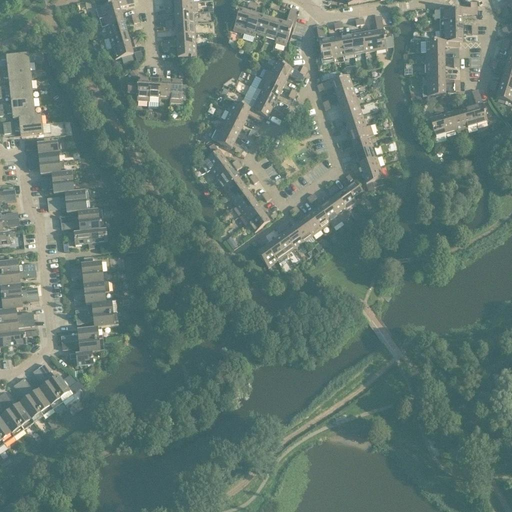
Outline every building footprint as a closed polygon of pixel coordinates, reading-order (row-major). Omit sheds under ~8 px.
[(99,20),(121,14),(119,9),(134,5),(132,0),(127,0),(115,4),(109,6),(96,9),(99,20)] [(194,14),(193,4),(174,5),(175,16),(194,14)] [(439,11),(439,22),(462,21),(462,17),(477,16),(477,10),(469,10),(439,11)] [(233,32),(244,36),(250,14),(239,11),(233,32)] [(286,25),(281,24),(276,41),(287,44),(296,12),(290,11),(286,25)] [(106,29),(124,24),(121,14),(99,20),(102,30),(106,29)] [(176,26),(194,25),(194,14),(175,16),(176,26)] [(261,17),(250,14),(244,36),(254,39),(255,35),(261,17)] [(271,20),(261,17),(255,35),(265,38),(271,20)] [(377,33),(372,34),(375,52),(386,51),(381,18),(375,19),(377,33)] [(281,24),(271,20),(265,38),(276,41),(281,24)] [(462,32),(462,21),(439,22),(440,33),(462,32)] [(124,24),(106,29),(109,40),(127,35),(124,24)] [(195,36),(194,25),(176,26),(176,37),(195,36)] [(511,26),(502,30),(504,36),(511,33),(511,26)] [(333,63),(333,59),(330,41),(325,42),(322,27),(316,28),(322,65),(333,63)] [(440,33),(440,43),(444,43),(459,43),(459,44),(462,44),(462,32),(440,33)] [(365,54),(375,52),(372,34),(362,36),(365,54)] [(109,40),(112,50),(130,45),(127,35),(109,40)] [(168,48),(177,48),(196,47),(195,36),(176,37),(177,44),(162,45),(162,49),(168,48)] [(354,56),(365,54),(362,36),(351,38),(354,56)] [(343,58),(354,56),(351,38),(340,39),(343,58)] [(340,39),(330,41),(333,59),(343,58),(340,39)] [(444,43),(440,43),(420,43),(421,55),(426,54),(444,54),(444,49),(459,49),(459,44),(459,43),(444,43)] [(130,45),(112,50),(115,61),(122,59),(124,66),(134,63),(132,56),(133,56),(130,45)] [(197,64),(196,47),(177,48),(178,59),(187,59),(192,64),(197,64)] [(426,54),(426,65),(444,65),(444,54),(426,54)] [(6,61),(7,67),(30,64),(28,55),(6,57),(6,58),(1,58),(1,62),(6,61)] [(275,63),(270,73),(287,81),(289,77),(302,83),(305,78),(298,74),(275,63)] [(3,72),(3,76),(30,73),(30,64),(7,67),(7,72),(3,72)] [(426,65),(426,76),(444,76),(444,65),(426,65)] [(301,67),(298,74),(305,78),(309,71),(301,67)] [(511,70),(506,68),(503,79),(511,81),(511,70)] [(134,81),(138,78),(134,71),(130,74),(134,81)] [(267,71),(262,81),(282,91),(287,81),(270,73),(267,71)] [(8,79),(9,84),(31,82),(30,73),(3,76),(3,80),(8,79)] [(335,93),(352,87),(349,76),(317,87),(319,93),(333,88),(335,93)] [(426,76),(426,87),(445,87),(444,76),(426,76)] [(149,81),(148,103),(159,104),(159,100),(161,77),(158,77),(158,82),(149,81)] [(159,100),(170,101),(171,83),(163,82),(163,77),(161,77),(159,100)] [(511,81),(503,79),(500,89),(511,92),(511,81)] [(137,103),(148,103),(149,81),(138,80),(138,85),(128,84),(128,94),(137,94),(137,103)] [(262,81),(257,90),(277,100),(282,91),(262,81)] [(4,90),(5,94),(32,91),(31,82),(9,84),(9,90),(4,90)] [(171,83),(170,101),(170,105),(181,106),(182,83),(171,83)] [(460,93),(459,86),(454,86),(445,87),(445,93),(447,93),(447,95),(455,95),(455,93),(460,93)] [(335,93),(338,103),(356,97),(352,87),(335,93)] [(445,93),(445,87),(426,87),(427,98),(445,98),(445,93)] [(511,104),(511,92),(500,89),(495,103),(503,105),(504,102),(511,104)] [(277,100),(257,90),(252,100),(272,110),(280,114),(282,111),(274,106),(277,100)] [(33,100),(32,91),(5,94),(5,97),(10,97),(11,102),(33,100)] [(476,108),(471,109),(476,127),(487,124),(478,92),(472,94),(476,108)] [(338,103),(342,113),(359,108),(356,97),(338,103)] [(6,108),(7,112),(34,109),(33,100),(11,102),(11,108),(6,108)] [(252,100),(247,109),(251,111),(251,112),(264,118),(264,119),(267,120),(272,110),(252,100)] [(234,103),(229,113),(246,121),(248,117),(262,124),(264,119),(264,118),(251,112),(251,111),(247,109),(234,103)] [(363,118),(359,108),(342,113),(345,124),(363,118)] [(13,120),(19,120),(35,118),(35,117),(34,109),(7,112),(7,115),(12,115),(13,120)] [(466,130),(476,127),(471,109),(461,112),(466,130)] [(456,133),(466,130),(461,112),(451,115),(456,133)] [(229,113),(225,123),(241,131),(246,121),(229,113)] [(445,136),(456,133),(451,115),(440,118),(445,136)] [(41,117),(35,117),(35,118),(19,120),(19,125),(14,125),(15,129),(42,126),(41,117)] [(345,124),(349,134),(366,128),(363,118),(345,124)] [(435,139),(445,136),(440,118),(429,122),(435,139)] [(225,123),(220,132),(236,140),(241,131),(225,123)] [(42,126),(15,129),(15,133),(20,132),(21,138),(43,135),(42,126)] [(366,128),(349,134),(352,144),(370,139),(373,137),(370,127),(366,128)] [(236,140),(220,132),(216,131),(211,141),(231,151),(236,140)] [(352,144),(356,155),(373,149),(370,139),(352,144)] [(38,151),(38,156),(58,154),(57,144),(46,145),(42,145),(37,146),(26,147),(27,152),(38,151)] [(207,175),(210,173),(225,162),(213,146),(209,149),(214,156),(200,166),(207,175)] [(373,149),(356,155),(359,165),(377,159),(373,149)] [(28,163),(29,168),(59,164),(58,154),(38,156),(39,162),(28,163)] [(359,165),(363,175),(380,169),(377,159),(359,165)] [(210,173),(216,181),(231,171),(225,162),(210,173)] [(41,177),(52,176),(51,176),(60,175),(60,174),(59,164),(29,168),(29,173),(40,171),(41,177)] [(380,169),(363,175),(369,194),(374,192),(374,190),(383,186),(381,181),(384,180),(380,169)] [(216,181),(223,190),(238,179),(231,171),(216,181)] [(41,182),(42,187),(72,183),(71,173),(60,174),(60,175),(51,176),(52,176),(52,181),(41,182)] [(223,190),(229,199),(244,188),(238,179),(223,190)] [(73,193),(72,183),(42,187),(42,192),(53,190),(54,196),(65,195),(74,194),(73,193)] [(355,184),(346,191),(356,206),(365,199),(355,184)] [(229,199),(235,208),(250,197),(244,188),(229,199)] [(0,199),(16,197),(15,191),(4,192),(3,193),(0,193),(0,199)] [(347,212),(356,206),(346,191),(337,197),(347,212)] [(84,192),(73,193),(74,194),(65,195),(65,200),(60,200),(59,199),(47,200),(48,207),(86,203),(84,192)] [(235,208),(242,216),(257,206),(250,197),(235,208)] [(337,197),(328,204),(342,223),(350,216),(347,212),(337,197)] [(87,212),(86,203),(48,207),(49,213),(60,212),(61,210),(66,210),(67,215),(78,214),(87,213),(87,212)] [(333,229),(342,223),(328,204),(319,210),(330,225),(333,229)] [(242,216),(248,225),(263,214),(257,206),(242,216)] [(105,210),(87,212),(87,213),(78,214),(78,219),(73,219),(72,218),(60,220),(61,226),(103,221),(107,221),(105,210)] [(310,217),(321,231),(330,225),(319,210),(310,217)] [(0,223),(18,221),(17,214),(7,216),(5,217),(1,218),(0,211),(0,223)] [(270,224),(263,214),(248,225),(255,234),(270,224)] [(312,238),(321,231),(310,217),(301,223),(312,238)] [(0,235),(3,235),(2,229),(7,228),(8,229),(19,228),(18,221),(0,223),(0,235)] [(79,229),(80,234),(90,233),(100,232),(104,231),(103,221),(61,226),(62,232),(73,231),(74,229),(79,229)] [(293,229),(303,244),(312,238),(301,223),(293,229)] [(295,250),(303,244),(293,229),(284,235),(295,250)] [(106,231),(104,231),(100,232),(90,233),(91,245),(88,245),(89,251),(94,250),(94,245),(107,243),(106,231)] [(75,247),(88,245),(91,245),(90,233),(80,234),(68,235),(68,240),(74,239),(75,247)] [(8,234),(3,235),(0,235),(0,247),(10,247),(9,239),(15,238),(14,234),(9,234),(8,234)] [(275,242),(286,257),(295,250),(284,235),(275,242)] [(289,261),(286,257),(275,242),(266,248),(277,263),(280,267),(289,261)] [(277,263),(266,248),(257,255),(268,270),(277,263)] [(0,276),(36,273),(35,266),(24,267),(24,266),(18,267),(18,262),(4,264),(0,264),(0,276)] [(93,264),(84,265),(81,266),(82,271),(71,272),(71,277),(102,274),(101,263),(93,264)] [(0,276),(0,288),(20,286),(19,280),(24,279),(26,281),(36,279),(36,273),(0,276)] [(103,284),(102,274),(71,277),(72,282),(83,281),(83,286),(103,284)] [(104,294),(103,284),(83,286),(84,291),(73,293),(74,297),(104,294)] [(21,293),(20,286),(0,288),(0,300),(38,296),(38,290),(27,291),(25,292),(21,293)] [(105,304),(104,294),(74,297),(74,302),(85,301),(86,307),(92,306),(106,304),(105,304)] [(39,303),(38,296),(0,300),(0,312),(16,311),(23,310),(22,304),(27,303),(28,304),(39,303)] [(116,303),(105,304),(106,304),(92,306),(92,312),(88,313),(86,311),(75,313),(76,320),(117,315),(116,303)] [(16,317),(16,311),(0,312),(0,324),(34,321),(33,314),(22,315),(21,317),(16,317)] [(118,327),(117,315),(76,320),(77,326),(88,325),(89,324),(93,323),(94,329),(94,330),(101,329),(118,327)] [(35,328),(34,321),(0,324),(0,336),(8,336),(18,335),(18,334),(18,330),(35,328)] [(62,345),(103,341),(101,329),(94,330),(94,329),(77,331),(78,338),(73,338),(72,337),(61,338),(62,345)] [(18,335),(8,336),(10,348),(12,348),(25,346),(25,339),(31,338),(30,333),(24,334),(18,334),(18,335)] [(13,353),(12,348),(10,348),(8,336),(0,336),(0,349),(7,348),(7,354),(13,353)] [(104,353),(103,341),(62,345),(62,352),(73,351),(75,349),(79,349),(80,355),(92,354),(104,353)] [(80,355),(76,356),(70,356),(70,361),(76,361),(77,368),(93,366),(92,354),(80,355)] [(44,366),(39,370),(63,404),(73,397),(72,396),(62,382),(59,377),(53,381),(50,377),(51,375),(44,366)] [(53,411),(63,404),(39,370),(33,374),(39,383),(41,384),(44,387),(39,391),(53,411)] [(70,376),(62,382),(72,396),(77,393),(72,386),(77,383),(70,376)] [(19,384),(43,418),(53,411),(39,391),(34,395),(31,391),(31,389),(25,380),(19,384)] [(33,425),(43,418),(19,384),(13,388),(20,397),(22,398),(24,401),(19,405),(33,425)] [(5,394),(0,397),(0,398),(24,432),(33,425),(19,405),(14,409),(11,405),(12,403),(5,394)] [(5,415),(0,418),(0,419),(14,439),(24,432),(0,398),(0,410),(0,411),(2,412),(5,415)] [(0,439),(4,446),(14,439),(0,419),(0,439)]
